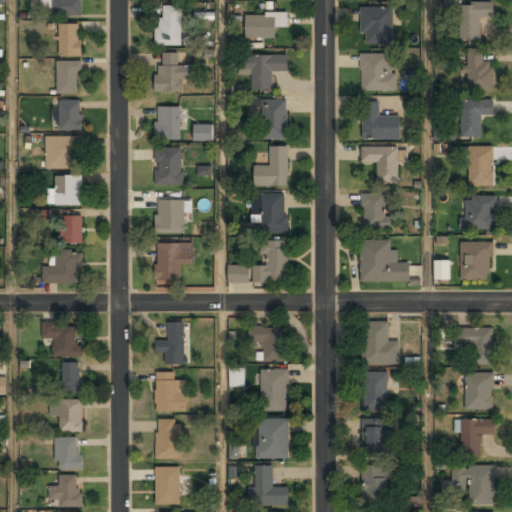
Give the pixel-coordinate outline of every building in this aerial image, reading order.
[(40,0),(40,8),(50,8),(50,16),(82,16),(82,0),(40,0)] [(494,19),(494,3),(460,3),(460,40),(480,40),(480,19),(494,19)] [(157,7),(157,47),(181,47),(181,7),(157,7)] [(361,8),(361,45),(393,45),(393,8),(361,8)] [(245,16),(245,39),(276,39),(276,27),(287,27),(287,16),(245,16)] [(58,24),(58,57),(81,57),(81,24),(58,24)] [(494,91),(494,62),(483,62),(483,49),(466,49),(466,90),(494,91)] [(156,93),(182,93),(182,80),(190,80),(190,66),(178,66),(178,53),(162,53),(162,66),(156,66),(156,93)] [(361,91),(395,91),(394,54),(360,55),(361,91)] [(288,55),(239,56),(240,75),(251,75),(251,90),(272,90),(272,71),(288,71),(288,55)] [(57,94),(79,94),(79,62),(57,62),(57,94)] [(482,133),(482,115),(493,115),(493,99),(460,99),(460,133),(482,133)] [(82,100),(58,100),(58,130),(82,130),(82,100)] [(286,101),(263,101),(263,139),(286,139),(286,101)] [(400,140),(400,117),(379,117),(379,102),(362,102),(362,140),(400,140)] [(156,107),(156,141),(181,141),(181,107),(156,107)] [(194,142),(213,142),(213,125),(194,125),(194,142)] [(77,169),(77,137),(46,137),(46,169),(77,169)] [(288,186),(288,147),(270,147),(270,166),(254,166),(254,186),(288,186)] [(183,186),(183,148),(155,148),(155,186),(183,186)] [(361,164),(377,164),(377,185),(398,185),(398,148),(361,148),(361,164)] [(468,148),(468,186),(493,186),(493,148),(468,148)] [(198,175),(212,175),(212,166),(198,165),(198,175)] [(55,189),(49,189),(49,206),(82,206),(82,175),(55,175),(55,189)] [(286,194),(251,194),(251,216),(259,216),(259,234),(286,234),(286,194)] [(362,195),(362,228),(387,228),(387,195),(362,195)] [(463,231),(494,231),(494,197),(463,197),(463,231)] [(184,233),(184,201),(156,201),(156,233),(184,233)] [(82,216),(63,216),(63,244),(82,244),(82,216)] [(288,241),(262,242),(262,266),(253,267),(253,283),(288,282),(288,241)] [(410,282),(409,264),(398,265),(397,251),(392,251),(392,241),(359,242),(360,283),(410,282)] [(460,280),(491,281),(492,243),(461,242),(460,280)] [(191,265),(191,244),(157,244),(156,281),(181,281),(181,265),(191,265)] [(80,251),(56,251),(56,267),(43,267),(43,284),(79,284),(80,251)] [(450,261),(434,261),(434,281),(450,281),(450,261)] [(247,269),(232,268),(231,281),(246,281),(247,269)] [(168,341),(156,341),(156,354),(165,354),(165,365),(186,365),(185,323),(167,323),(168,341)] [(362,323),(362,365),(399,365),(399,343),(389,343),(389,323),(362,323)] [(83,344),(76,344),(76,325),(43,324),(42,340),(54,340),(53,358),(82,358),(83,344)] [(285,328),(248,328),(248,344),(262,344),(262,363),(285,363),(285,328)] [(473,348),(473,364),(493,364),(494,329),(458,328),(458,347),(473,348)] [(61,395),(80,395),(80,364),(61,364),(61,395)] [(244,367),(229,367),(229,387),(245,386),(244,367)] [(288,371),(261,371),(261,412),(288,412),(288,371)] [(175,373),(156,373),(156,412),(186,412),(186,382),(175,382),(175,373)] [(388,373),(363,373),(363,411),(388,411),(388,373)] [(464,374),(464,406),(493,406),(493,374),(464,374)] [(82,400),(59,400),(59,405),(51,405),(51,416),(60,416),(60,432),(82,432),(82,400)] [(181,459),(181,419),(156,419),(156,459),(181,459)] [(257,460),(288,460),(288,419),(257,419),(257,460)] [(362,419),(362,455),(389,455),(389,419),(362,419)] [(458,458),(482,458),(482,435),(494,435),(494,419),(458,419),(458,458)] [(55,438),(55,469),(80,469),(80,438),(55,438)] [(229,458),(238,458),(238,444),(229,444),(229,458)] [(255,488),(249,488),(249,506),(289,506),(289,488),(274,488),(273,466),(255,466),(255,488)] [(362,505),(387,505),(387,466),(362,466),(362,505)] [(494,466),(453,466),(453,485),(467,485),(467,506),(494,506),(494,466)] [(156,505),(180,505),(180,467),(156,467),(156,505)] [(82,475),(60,475),(60,486),(50,486),(50,507),(82,507),(82,475)]
